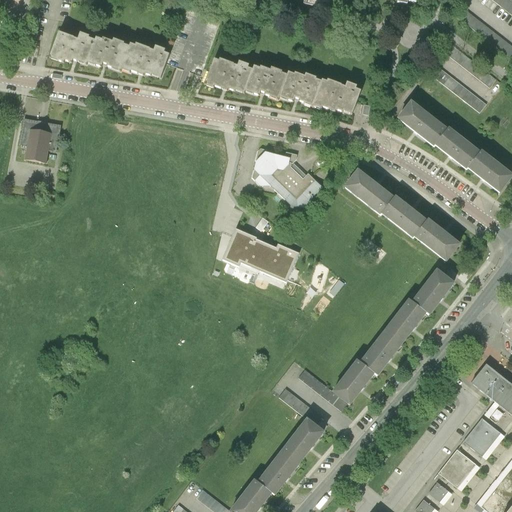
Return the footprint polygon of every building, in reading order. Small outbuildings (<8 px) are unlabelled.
[(305,0),(305,6),(329,11),(331,0),(305,0)] [(511,2),(508,0),(490,0),(511,16),(511,2)] [(186,10),(169,56),(166,65),(180,70),(187,73),(201,78),(221,23),(186,10)] [(511,47),(467,13),(461,21),(511,61),(511,60),(511,47)] [(85,66),(86,64),(94,42),(87,39),(88,37),(79,34),(76,41),(72,39),(72,38),(58,33),(53,46),(48,59),(62,64),(63,61),(70,64),(72,61),(75,62),(85,66)] [(119,73),(120,70),(128,48),(122,46),(123,44),(112,40),(111,43),(102,39),(101,41),(95,39),(94,42),(86,64),(100,69),(102,64),(104,65),(106,65),(106,68),(119,73)] [(438,50),(490,89),(496,81),(445,41),(438,50)] [(160,80),(166,65),(169,56),(163,54),(164,51),(154,47),(153,52),(148,51),(149,50),(135,45),(134,47),(129,45),(128,48),(120,70),(129,74),(130,72),(140,76),(143,77),(144,75),(151,78),(152,76),(160,80)] [(244,95),(245,92),(253,71),(248,69),(249,66),(239,63),(237,68),(233,66),(233,65),(219,60),(219,62),(214,60),(204,86),(213,89),(214,87),(223,91),(227,92),(227,90),(235,93),(236,92),(244,95)] [(254,67),(253,71),(245,92),(259,98),(261,93),(263,94),(265,94),(264,96),(271,98),(270,99),(278,102),(279,99),(287,76),(281,74),(282,73),(271,69),(270,71),(261,68),(260,70),(254,67)] [(433,78),(480,114),(487,106),(439,70),(433,78)] [(288,74),(287,76),(279,99),(288,102),(293,103),(295,99),(297,100),(300,100),(299,102),(305,105),(313,108),(313,107),(322,83),(316,81),(317,79),(306,75),(305,78),(295,74),(294,76),(288,74)] [(323,81),(322,83),(313,107),(322,110),(323,109),(332,112),(336,113),(336,111),(344,114),(344,112),(353,115),(361,92),(356,90),(357,87),(348,84),(346,88),(342,87),(342,86),(328,81),(328,83),(323,81)] [(371,107),(364,106),(363,115),(369,116),(371,107)] [(410,106),(396,123),(433,151),(434,149),(446,133),(410,106)] [(56,157),(61,128),(42,125),(23,121),(18,149),(27,150),(25,161),(45,164),(47,155),(56,157)] [(446,133),(434,149),(466,174),(467,171),(480,155),(448,130),(446,133)] [(303,180),(291,168),(292,165),(295,162),(297,156),(286,154),(285,159),(265,154),(266,151),(261,150),(258,153),(252,179),(260,187),(271,187),(291,207),(304,209),(323,189),(308,175),(303,180)] [(511,175),(483,152),(480,155),(467,171),(499,198),(511,182),(511,175)] [(359,171),(345,189),(381,217),(383,215),(395,200),(359,171)] [(395,200),(383,215),(414,240),(416,239),(428,223),(397,198),(395,200)] [(428,223),(416,239),(448,264),(462,247),(429,221),(428,223)] [(256,239),(235,230),(222,261),(238,267),(240,264),(286,283),(298,254),(278,246),(277,250),(255,241),(256,239)] [(437,272),(413,304),(427,314),(429,317),(454,285),(437,272)] [(409,301),(385,333),(402,346),(427,314),(413,304),(409,301)] [(377,378),(402,346),(385,333),(360,365),(374,376),(377,378)] [(357,362),(333,393),(348,405),(350,407),(374,376),(360,365),(357,362)] [(511,386),(486,365),(471,384),(495,403),(499,407),(511,416),(511,386)] [(342,413),(348,405),(333,393),(305,372),(298,380),(342,413)] [(279,399),(308,421),(315,426),(321,418),(285,391),(279,399)] [(485,417),(489,420),(499,407),(495,403),(485,417)] [(482,420),(464,444),(483,459),(501,436),(482,420)] [(308,421),(283,453),(300,466),(325,434),(315,426),(308,421)] [(457,452),(439,475),(457,490),(476,467),(457,452)] [(275,498),(300,466),(283,453),(258,485),(272,496),(275,498)] [(511,467),(480,508),(484,511),(508,511),(511,508),(511,467)] [(428,493),(434,481),(428,478),(422,490),(428,493)] [(258,485),(255,483),(232,511),(259,511),(272,496),(258,485)] [(449,494),(437,485),(429,496),(440,504),(449,494)] [(196,500),(211,511),(227,511),(202,492),(196,500)] [(434,511),(435,511),(424,502),(415,511),(434,511)]
